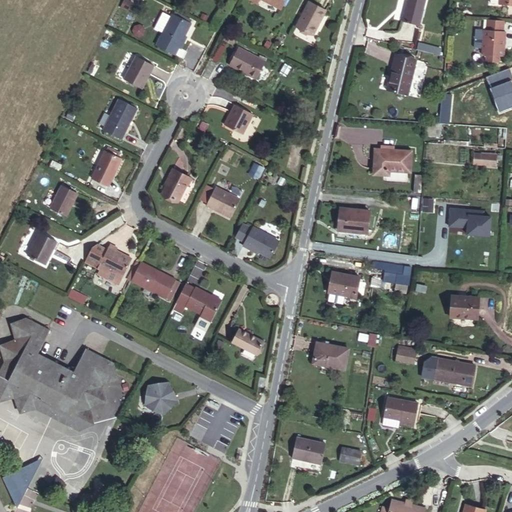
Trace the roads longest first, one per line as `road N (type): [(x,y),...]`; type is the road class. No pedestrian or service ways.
road 1 (residential): [(291,287),(132,206),(132,191),(183,93)]
road 2 (residential): [(359,0),(291,287)]
road 3 (residential): [(291,287),(248,511)]
road 4 (tertiary): [(318,511),(435,450)]
